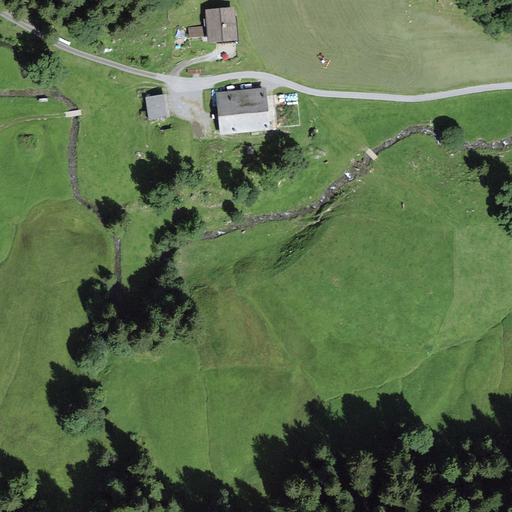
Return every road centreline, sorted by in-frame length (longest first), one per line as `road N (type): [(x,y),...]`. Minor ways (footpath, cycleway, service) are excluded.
road 1 (unclassified): [(0,12),(97,60),(180,81),(255,75),(327,94),(415,98),(511,85)]
road 2 (track): [(0,129),(99,108),(134,86),(193,81)]
